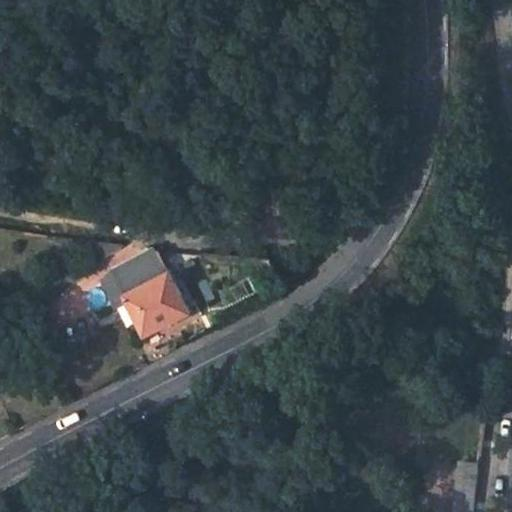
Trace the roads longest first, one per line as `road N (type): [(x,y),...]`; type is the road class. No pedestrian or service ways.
road 1 (secondary): [(424,0),(428,86),(417,148),(395,203),(328,288),(264,331),(0,467)]
road 2 (track): [(365,247),(0,210)]
